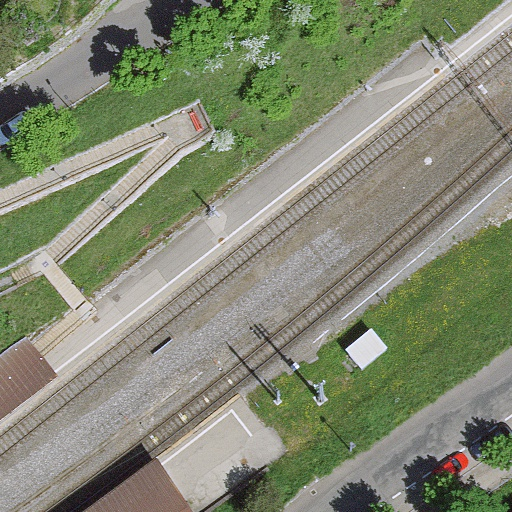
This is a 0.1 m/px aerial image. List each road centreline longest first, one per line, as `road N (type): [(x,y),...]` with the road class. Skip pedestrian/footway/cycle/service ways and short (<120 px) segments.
road 1 (residential): [(511,394),(347,511)]
road 2 (tertiary): [(0,115),(105,49)]
